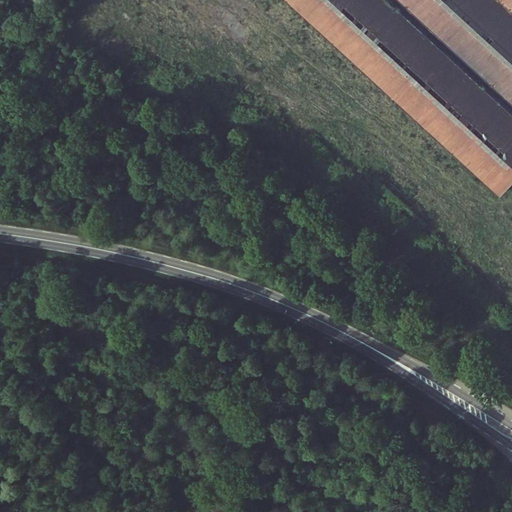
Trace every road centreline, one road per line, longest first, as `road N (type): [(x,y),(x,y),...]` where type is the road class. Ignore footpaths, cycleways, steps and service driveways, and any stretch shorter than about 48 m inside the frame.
road 1 (secondary): [(0,232),(214,277),(324,322)]
road 2 (secondary): [(324,322),(511,444)]
road 3 (secondary): [(511,425),(324,322)]
